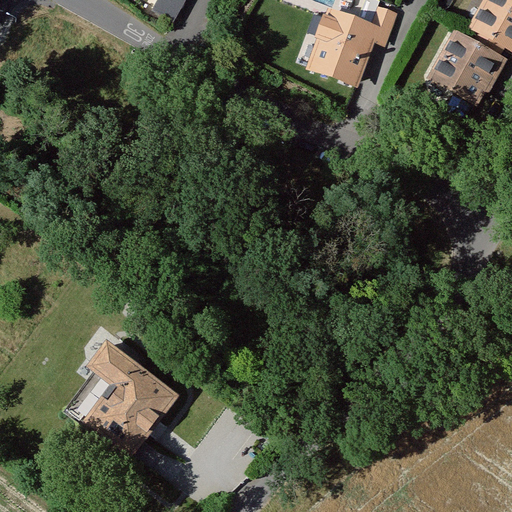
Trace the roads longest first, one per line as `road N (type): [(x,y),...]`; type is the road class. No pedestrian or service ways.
road 1 (unclassified): [(81,0),(259,104),(499,220)]
road 2 (unclassified): [(499,220),(413,346),(243,511)]
